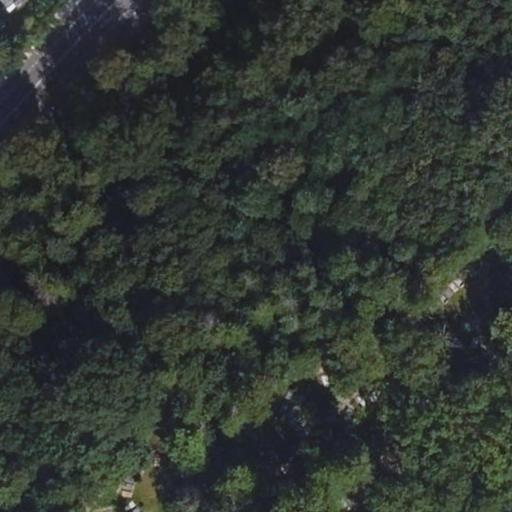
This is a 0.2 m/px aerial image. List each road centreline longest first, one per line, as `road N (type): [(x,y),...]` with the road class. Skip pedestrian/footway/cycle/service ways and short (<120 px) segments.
road 1 (track): [(381,0),(315,139),(235,251),(0,438)]
road 2 (secondary): [(117,0),(0,127)]
